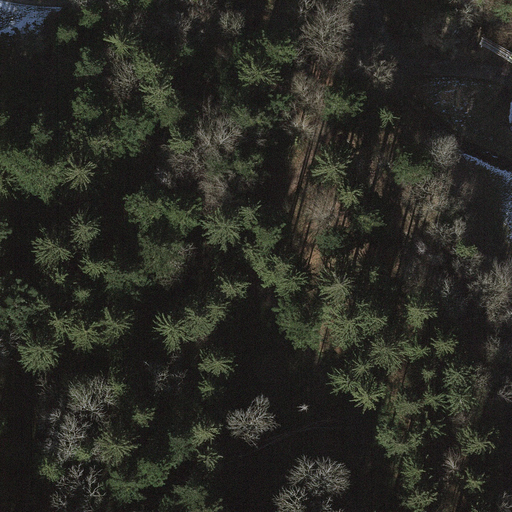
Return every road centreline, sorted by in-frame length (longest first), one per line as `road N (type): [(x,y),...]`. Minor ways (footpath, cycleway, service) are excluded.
road 1 (track): [(376,56),(355,67),(344,96),(290,171),(259,254),(215,333)]
road 2 (track): [(376,56),(432,128),(473,157)]
road 3 (track): [(376,56),(511,78)]
